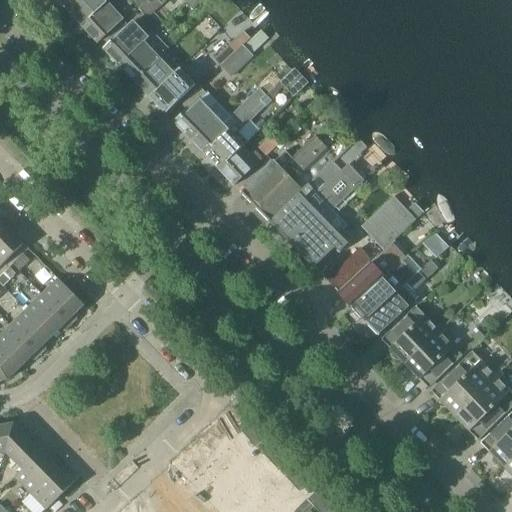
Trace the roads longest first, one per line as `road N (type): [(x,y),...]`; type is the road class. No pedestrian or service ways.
road 1 (residential): [(491,511),(327,344),(319,309),(172,160),(133,144),(0,4)]
road 2 (residential): [(145,476),(219,404),(0,169)]
